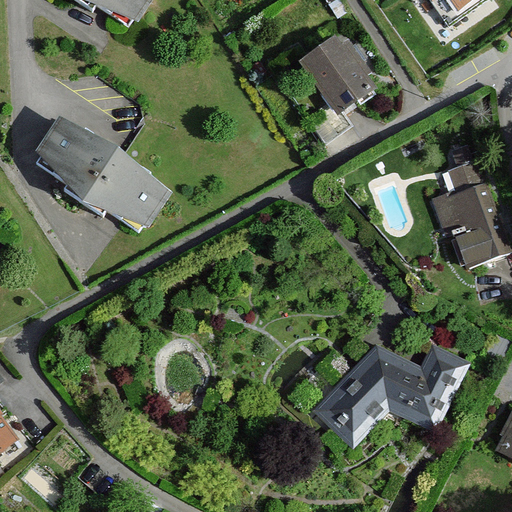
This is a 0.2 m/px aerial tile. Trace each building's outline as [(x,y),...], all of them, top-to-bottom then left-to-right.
[(153,0),(66,0),(67,1),(136,26),(153,0)] [(412,0),(429,24),(460,0),(412,0)] [(334,36),(302,57),(339,112),(371,90),(334,36)] [(174,192),(59,118),(36,153),(79,206),(148,232),(174,192)] [(456,194),(440,199),(464,268),(511,251),(511,249),(481,160),(448,171),(456,194)] [(379,339),(314,410),(355,449),(392,411),(438,432),(472,364),(432,344),(423,362),(379,339)] [(0,409),(0,455),(22,440),(0,409)] [(511,416),(496,446),(511,454),(511,416)]
